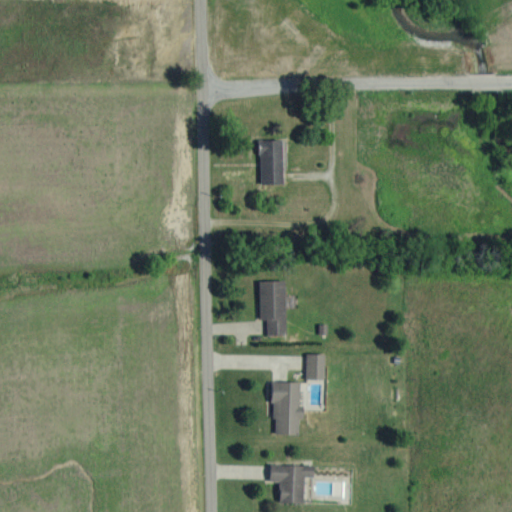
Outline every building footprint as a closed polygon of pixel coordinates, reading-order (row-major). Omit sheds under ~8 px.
[(262,184),(285,183),(285,139),(262,139),(262,184)] [(261,280),(262,318),(269,318),(269,334),(288,334),(287,280),(261,280)] [(326,378),(326,353),(308,353),(307,378),(326,378)] [(275,433),(302,433),(303,381),(275,381),(275,433)] [(282,502),(305,503),(306,476),(315,476),(316,464),(273,463),(272,480),(282,481),(282,502)]
